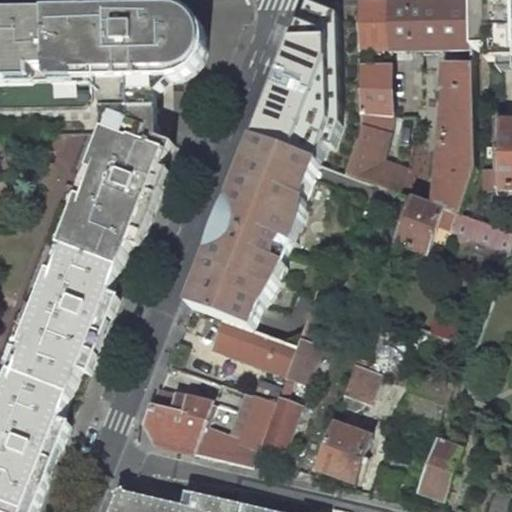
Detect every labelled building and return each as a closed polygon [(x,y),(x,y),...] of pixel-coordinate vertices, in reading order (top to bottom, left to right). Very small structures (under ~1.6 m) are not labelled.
[(412,49),(475,48),(474,3),(412,4),(412,49)] [(480,3),(474,3),(475,48),(475,53),(501,52),(502,71),(511,70),(511,4),(480,5),(480,3)] [(392,50),(412,49),(412,4),(392,5),(392,50)] [(362,50),(361,5),(339,6),(339,26),(329,26),(329,33),(299,34),(285,71),(311,70),(310,60),(362,59),(362,50)] [(392,50),(392,5),(361,5),(362,50),(392,50)] [(339,26),(339,6),(299,34),(329,33),(329,26),(339,26)] [(35,82),(50,82),(50,81),(54,85),(88,84),(104,98),(105,114),(159,113),(159,96),(172,82),(176,77),(182,77),(195,70),(199,64),(204,57),(206,47),(206,40),(201,29),(197,23),(192,15),(186,12),(175,9),(64,11),(63,11),(63,18),(49,18),(49,11),(0,11),(0,85),(33,85),(35,82)] [(393,119),(392,69),(362,69),(363,126),(358,140),(347,175),(375,185),(382,161),(393,125),(393,119)] [(479,172),(476,72),(446,69),(444,91),(449,91),(437,208),(463,217),(471,193),(479,172)] [(311,78),(311,70),(285,71),(282,79),(311,78)] [(169,155),(158,150),(160,139),(159,113),(105,114),(106,150),(103,158),(98,157),(90,175),(95,177),(87,198),(82,196),(75,215),(79,217),(73,234),(68,232),(62,247),(66,249),(56,274),(51,272),(22,348),(27,350),(17,377),(72,398),(82,371),(91,375),(102,344),(94,341),(98,328),(107,332),(120,299),(112,296),(132,245),(134,246),(169,155)] [(347,175),(358,140),(320,127),(309,161),(324,167),(347,175)] [(488,173),(488,194),(511,193),(511,127),(498,127),(499,174),(488,173)] [(192,311),(226,323),(258,335),(267,309),(270,310),(291,269),(288,268),(296,249),(298,250),(304,232),(311,205),(308,204),(324,167),(309,161),(257,143),(192,311)] [(409,170),(382,161),(375,185),(401,195),(409,170)] [(439,227),(444,212),(415,201),(398,246),(427,257),(439,227)] [(439,227),(508,253),(511,242),(511,236),(444,212),(439,227)] [(322,321),(312,317),(302,343),(312,347),(322,321)] [(226,323),(215,352),(288,379),(299,351),(258,335),(226,323)] [(447,359),(453,341),(434,334),(427,352),(447,359)] [(296,382),(310,387),(323,351),(312,347),(302,343),(299,351),(288,379),(296,382)] [(381,377),(357,368),(345,398),(371,407),(381,377)] [(419,374),(417,379),(430,384),(432,379),(419,374)] [(45,468),(50,456),(58,451),(60,452),(71,426),(62,423),(72,398),(17,377),(11,375),(0,401),(0,511),(39,511),(53,477),(49,476),(45,468)] [(288,404),(296,382),(288,379),(280,401),(282,401),(288,404)] [(430,384),(417,379),(405,412),(440,425),(453,387),(432,379),(430,384)] [(263,453),(281,405),(249,395),(243,413),(252,416),(243,444),(254,448),(249,461),(259,463),(263,453)] [(197,456),(215,407),(191,401),(187,417),(154,410),(147,427),(157,447),(197,456)] [(288,404),(282,401),(281,405),(263,453),(284,460),(303,409),(288,404)] [(197,456),(212,460),(223,426),(221,426),(228,410),(215,407),(197,456)] [(357,486),(373,439),(335,425),(318,472),(357,486)] [(464,452),(440,443),(420,496),(440,503),(445,505),(464,452)] [(400,476),(383,471),(373,497),(391,501),(400,476)] [(490,511),(508,511),(511,502),(511,495),(499,490),(490,511)] [(267,511),(188,494),(185,509),(160,503),(157,511),(267,511)] [(157,511),(160,503),(127,495),(120,499),(114,511),(157,511)] [(437,511),(440,503),(420,496),(416,507),(437,511)]
